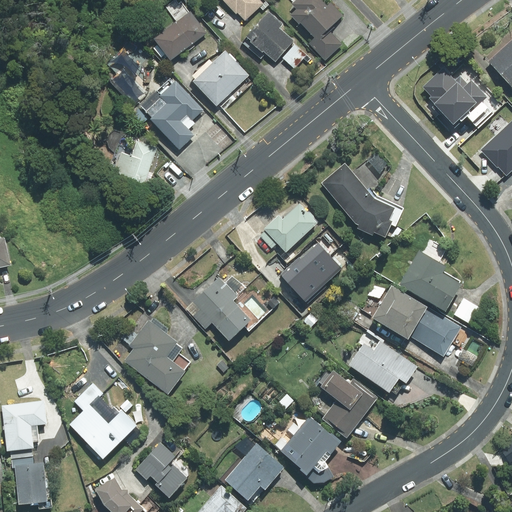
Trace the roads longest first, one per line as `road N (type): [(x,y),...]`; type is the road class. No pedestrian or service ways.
road 1 (tertiary): [(0,326),(54,313),(104,287),(360,81)]
road 2 (residential): [(511,266),(475,204),(360,81)]
road 3 (residential): [(347,511),(469,435),(511,369)]
road 4 (tertiary): [(360,81),(461,0)]
